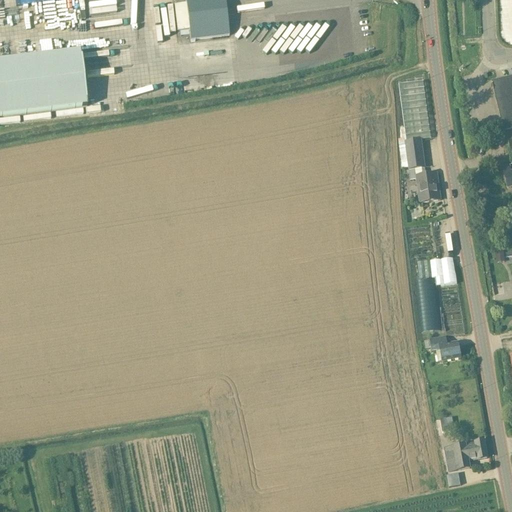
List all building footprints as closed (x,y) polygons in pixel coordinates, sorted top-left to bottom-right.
[(224,0),(184,0),(185,5),(189,31),(190,41),(229,36),(224,0)] [(0,62),(0,117),(86,107),(80,53),(0,62)] [(406,143),(422,141),(430,140),(422,81),(399,84),(406,143)] [(426,170),(422,141),(406,143),(405,143),(408,172),(410,181),(417,180),(420,204),(440,201),(437,175),(426,176),(425,170),(426,170)] [(511,165),(502,168),(507,190),(511,188),(511,165)] [(442,332),(436,281),(416,283),(422,335),(442,332)] [(429,341),(431,349),(432,353),(437,352),(438,354),(440,354),(442,363),(461,359),(458,343),(447,345),(446,338),(429,341)] [(470,463),(478,461),(479,461),(480,465),(482,467),(487,466),(488,464),(487,459),(484,442),(444,450),(448,475),(471,470),(470,463)]
